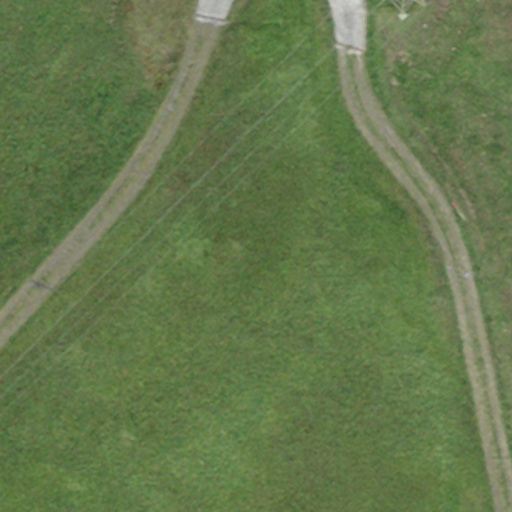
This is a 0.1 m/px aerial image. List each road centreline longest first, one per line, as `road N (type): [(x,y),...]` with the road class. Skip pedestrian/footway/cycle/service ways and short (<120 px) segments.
road 1 (track): [(343,0),(364,111),(448,236),(507,511)]
road 2 (track): [(0,338),(152,150),(213,0)]
